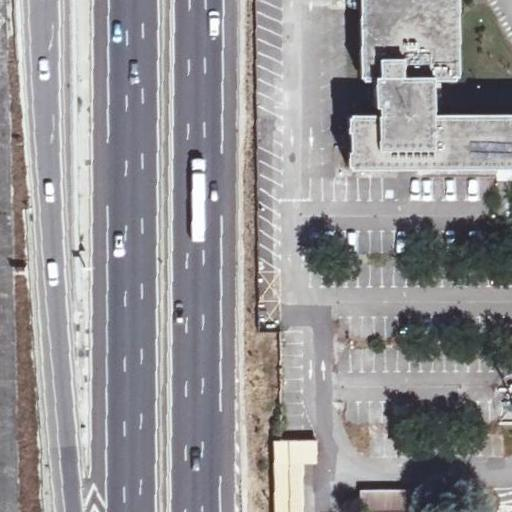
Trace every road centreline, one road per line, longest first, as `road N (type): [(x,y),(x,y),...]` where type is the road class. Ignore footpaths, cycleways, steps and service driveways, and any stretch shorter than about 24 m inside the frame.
road 1 (motorway): [(51,0),(55,272),(73,511)]
road 2 (motorway): [(195,511),(198,0)]
road 3 (motorway): [(135,0),(133,511)]
